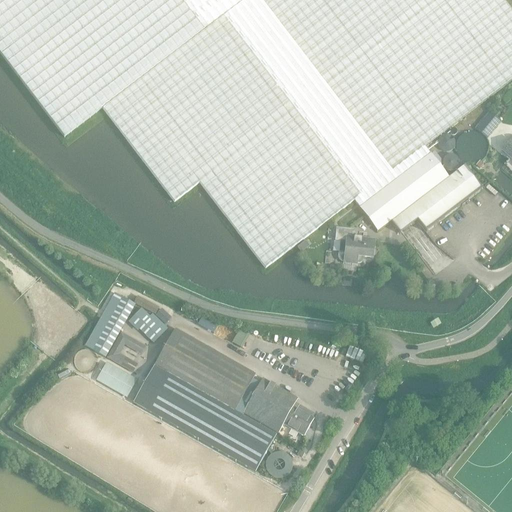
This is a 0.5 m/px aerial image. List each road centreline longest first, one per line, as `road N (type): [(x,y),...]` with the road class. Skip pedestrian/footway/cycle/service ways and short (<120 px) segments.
road 1 (unclassified): [(0,195),(39,229),(224,314),(383,336),(402,352)]
road 2 (unclassified): [(296,511),(370,387),(402,352)]
road 3 (track): [(126,269),(118,242),(0,141)]
road 4 (unclassified): [(511,290),(474,329),(402,352)]
